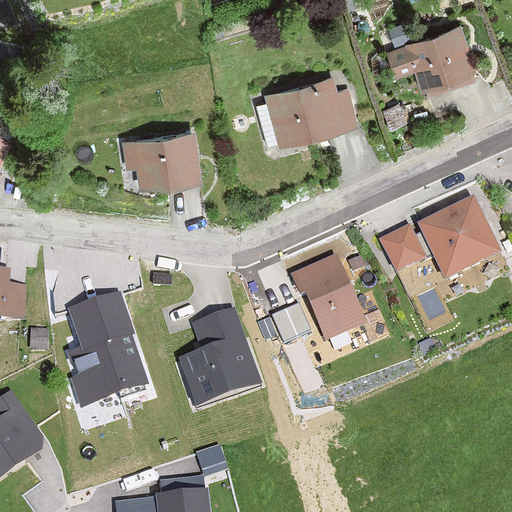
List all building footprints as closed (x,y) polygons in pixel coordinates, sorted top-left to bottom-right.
[(472,68),(458,28),(390,52),(398,74),(418,67),(425,84),(472,68)] [(428,94),(475,78),(472,68),(425,84),(428,94)] [(325,123),(352,115),(346,92),(335,95),(330,79),(270,96),(271,100),(277,121),(283,119),(288,140),(326,129),(325,123)] [(288,140),(283,119),(277,121),(271,100),(257,104),(268,145),(288,140)] [(326,129),(354,122),(352,115),(325,123),(326,129)] [(198,177),(191,132),(137,140),(140,163),(144,185),(198,177)] [(140,163),(137,140),(125,142),(123,143),(126,165),(140,163)] [(0,141),(0,165),(10,146),(0,141)] [(494,251),(472,206),(423,230),(424,233),(429,243),(419,248),(414,238),(409,229),(381,242),(397,274),(423,261),(424,263),(436,257),(445,275),(458,268),(460,273),(483,262),(481,257),(494,251)] [(424,233),(414,238),(419,248),(429,243),(424,233)] [(481,257),(483,262),(496,255),(494,251),(481,257)] [(336,261),(295,279),(302,296),(307,294),(327,339),(363,324),(336,261)] [(458,268),(445,275),(447,279),(460,273),(458,268)] [(21,320),(23,290),(5,288),(5,274),(0,273),(0,315),(1,316),(1,319),(21,320)] [(172,285),(172,278),(155,275),(154,285),(172,285)] [(73,354),(82,382),(90,380),(97,400),(119,393),(122,403),(145,395),(128,338),(131,338),(118,298),(85,308),(91,329),(87,330),(93,348),(73,354)] [(91,329),(85,308),(74,312),(80,332),(87,330),(91,329)] [(211,355),(189,363),(200,394),(225,385),(227,393),(253,384),(230,318),(202,327),(211,355)] [(49,331),(33,331),(33,349),(48,350),(49,331)] [(189,365),(183,367),(198,412),(263,390),(248,345),(240,347),(253,384),(227,393),(225,385),(200,394),(189,365)] [(82,382),(89,403),(97,400),(90,380),(82,382)] [(9,396),(0,402),(0,414),(5,421),(0,423),(0,473),(28,455),(18,440),(33,430),(9,396)] [(33,430),(18,440),(28,455),(43,445),(33,430)] [(220,448),(196,456),(202,473),(225,465),(220,448)] [(225,465),(202,473),(204,480),(228,472),(225,465)] [(204,511),(201,482),(168,485),(170,501),(164,502),(118,506),(118,511),(204,511)]
